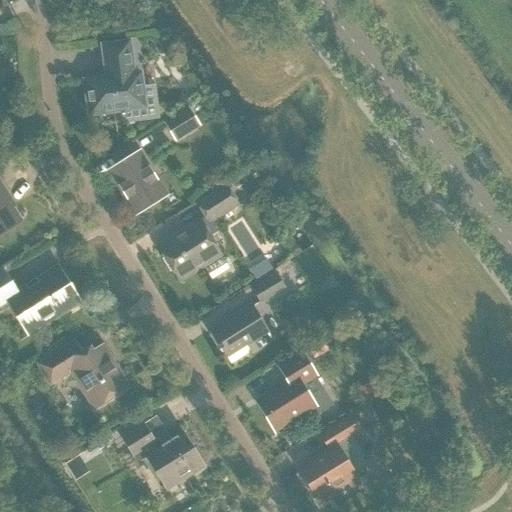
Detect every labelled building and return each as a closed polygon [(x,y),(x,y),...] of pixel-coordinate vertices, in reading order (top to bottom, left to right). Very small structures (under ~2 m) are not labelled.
[(120,110),(121,123),(159,118),(154,85),(142,87),(140,72),(133,73),(129,41),(102,45),(106,77),(84,80),(89,114),(120,110)] [(196,123),(188,110),(167,124),(175,137),(196,123)] [(165,194),(138,153),(110,170),(127,196),(126,199),(132,209),(135,210),(137,212),(165,194)] [(250,173),(249,176),(251,179),(255,180),(258,178),(259,174),(257,171),(253,171),(250,173)] [(0,233),(20,221),(4,196),(8,193),(0,180),(0,233)] [(222,258),(220,254),(209,236),(217,231),(210,221),(237,204),(226,186),(198,204),(206,217),(199,221),(199,220),(158,246),(179,280),(203,265),(212,279),(229,268),(232,263),(229,258),(223,257),(222,258)] [(0,308),(14,299),(34,332),(71,308),(63,294),(68,291),(53,268),(14,292),(0,269),(0,308)] [(260,301),(284,286),(276,274),(253,288),(260,301)] [(246,345),(267,331),(251,305),(211,330),(231,363),(250,351),(246,345)] [(77,361),(67,346),(38,364),(50,383),(71,370),(94,408),(124,389),(107,362),(111,360),(102,345),(77,361)] [(301,383),(315,374),(302,354),(280,368),(289,383),(261,401),(277,427),(314,404),(301,383)] [(353,438),(363,431),(351,413),(318,433),(328,449),(297,468),(320,504),(359,480),(355,473),(362,469),(365,457),(353,438)] [(168,490),(202,467),(181,434),(159,447),(144,423),(121,438),(139,466),(149,460),(168,490)]
